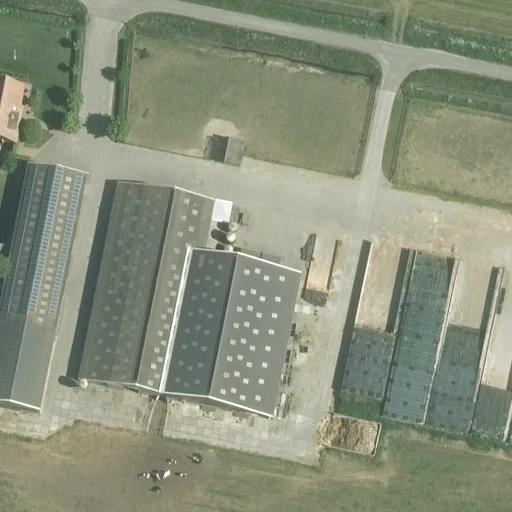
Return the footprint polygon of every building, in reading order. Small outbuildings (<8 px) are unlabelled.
[(0,142),(15,145),(18,131),(15,130),(22,91),(0,86),(0,142)] [(242,164),(252,133),(232,127),(223,158),(242,164)] [(0,301),(0,408),(38,416),(86,180),(27,168),(0,301)] [(78,383),(268,421),(297,278),(220,263),(231,209),(117,186),(78,383)] [(511,225),(511,208),(488,207),(487,224),(511,225)] [(391,390),(393,359),(351,357),(349,388),(391,390)]
